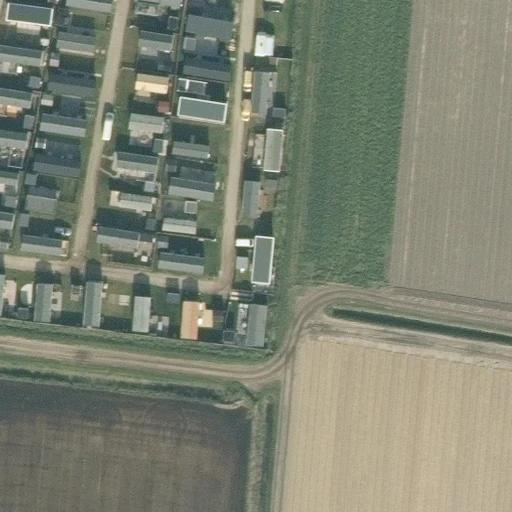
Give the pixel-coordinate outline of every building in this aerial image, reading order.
[(66,0),(66,5),(111,11),(112,0),(66,0)] [(186,30),(231,37),(234,20),(189,14),(186,30)] [(0,60),(39,66),(41,49),(0,43),(0,60)] [(260,93),(258,118),(286,121),(292,56),(270,54),(263,53),(263,62),(261,78),(263,78),(262,94),(260,93)] [(183,71),(228,78),(231,61),(186,55),(183,71)] [(48,91),(93,98),(96,81),(51,75),(48,91)] [(178,115),(223,121),(226,104),(181,98),(178,115)] [(40,131),(85,137),(87,121),(42,115),(40,131)] [(0,144),(25,148),(27,131),(0,127),(0,144)] [(267,129),(263,170),(279,172),(284,131),(267,129)] [(115,168),(155,174),(158,157),(117,151),(115,168)] [(34,169),(79,175),(82,158),(37,152),(34,169)] [(168,194),(212,200),(215,184),(170,177),(168,194)] [(0,229),(12,231),(14,214),(0,212),(0,229)] [(97,242),(138,247),(140,230),(99,225),(97,242)] [(20,251),(60,257),(62,240),(22,235),(20,251)] [(257,237),(252,278),(269,280),(274,238),(257,237)] [(157,269),(202,275),(204,259),(159,252),(157,269)] [(37,285),(34,323),(50,324),(53,286),(37,285)] [(135,297),(133,333),(148,334),(151,298),(135,297)] [(250,305),(246,346),(263,348),(267,307),(250,305)]
